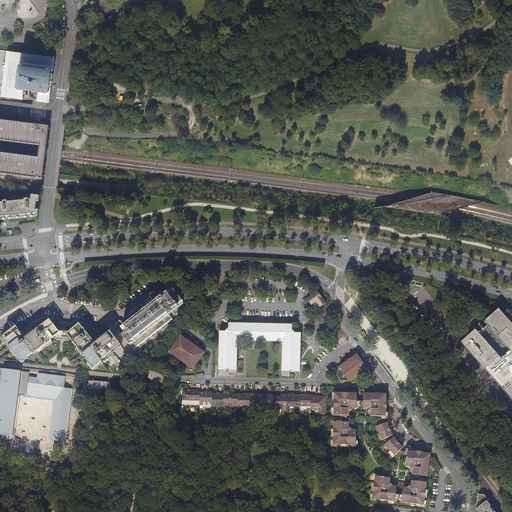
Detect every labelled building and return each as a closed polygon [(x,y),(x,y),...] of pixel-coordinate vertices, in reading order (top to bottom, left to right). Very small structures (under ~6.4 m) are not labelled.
[(10,72),(12,52),(7,51),(2,87),(1,96),(7,97),(9,76),(8,76),(8,75),(7,74),(7,73),(8,73),(8,72),(9,72),(10,72)] [(38,100),(48,101),(50,102),(55,58),(53,57),(12,52),(10,72),(9,72),(8,72),(8,73),(7,73),(7,74),(8,75),(8,76),(9,76),(7,97),(33,100),(34,97),(31,97),(32,94),(39,95),(38,100)] [(46,128),(0,122),(0,171),(40,177),(46,128)] [(10,215),(19,214),(28,213),(27,211),(31,211),(31,213),(36,213),(36,209),(37,201),(39,201),(40,196),(32,195),(32,200),(30,200),(29,198),(25,199),(25,200),(8,202),(8,201),(4,201),(4,202),(0,202),(0,216),(6,216),(6,213),(9,213),(10,215)] [(178,284),(173,288),(183,302),(189,298),(178,284)] [(114,325),(135,351),(174,321),(169,315),(173,311),(172,310),(177,306),(178,307),(183,303),(183,302),(173,288),(140,312),(137,308),(131,312),(135,317),(124,325),(120,321),(114,325)] [(326,303),(317,291),(306,299),(308,300),(316,311),(317,310),(326,303)] [(124,302),(118,307),(121,311),(127,306),(124,302)] [(60,333),(59,331),(50,319),(25,338),(16,326),(8,332),(0,330),(0,359),(21,362),(33,353),(34,354),(52,341),(51,339),(56,335),(60,333)] [(100,361),(120,344),(110,331),(95,343),(79,324),(69,332),(67,333),(70,337),(78,348),(77,348),(93,369),(101,362),(100,361)] [(220,332),(219,370),(236,370),(237,342),(239,340),(282,341),(283,343),(282,372),(300,372),(300,365),(301,333),(295,333),(293,331),(292,330),(292,325),(229,324),(229,328),(225,332),(220,332)] [(171,350),(194,367),(205,352),(181,335),(171,350)] [(193,370),(194,367),(171,350),(169,352),(193,370)] [(367,368),(357,354),(347,361),(339,367),(337,376),(340,381),(350,381),(367,368)] [(64,388),(66,376),(38,372),(37,377),(29,376),(29,371),(0,367),(0,433),(13,435),(17,396),(53,400),(48,439),(66,442),(73,389),(64,388)] [(182,400),(200,401),(200,392),(196,392),(196,391),(182,390),(182,400)] [(212,405),(213,393),(213,392),(200,391),(200,392),(200,401),(200,404),(212,405)] [(212,405),(212,407),(223,407),(224,394),(213,393),(212,405)] [(357,409),(357,407),(357,406),(355,405),(355,404),(357,402),(357,401),(357,393),(334,393),(334,415),(343,416),(344,414),(345,415),(347,416),(349,416),(349,412),(353,409),(357,409)] [(363,393),(363,402),(365,404),(364,405),(363,406),(363,407),(363,409),(367,409),(370,413),(370,416),(381,417),(385,417),(386,417),(387,394),(386,394),(364,393),(363,393)] [(237,415),(237,408),(237,395),(237,394),(224,394),(223,407),(223,409),(227,409),(227,407),(233,407),(233,406),(235,406),(235,409),(233,409),(233,415),(237,415)] [(250,407),(250,406),(250,394),(245,394),(245,395),(237,395),(237,408),(242,408),(242,407),(250,407)] [(250,394),(250,406),(256,407),(261,407),(261,395),(257,394),(257,395),(255,395),(255,394),(250,394)] [(273,408),(274,397),(274,395),(269,395),(268,397),(266,397),(266,395),(261,395),(261,407),(261,408),(265,408),(265,407),(269,407),(269,408),(273,408)] [(273,408),(273,410),(287,410),(287,406),(287,395),(282,395),(282,397),(280,397),(274,397),(273,408)] [(295,415),(299,415),(300,406),(300,396),(300,395),(295,395),(287,395),(287,406),(295,406),(295,415)] [(311,407),(311,396),(300,396),(300,406),(311,407)] [(311,407),(311,409),(320,409),(320,415),(326,415),(326,397),(311,396),(311,407)] [(333,422),(333,445),(356,446),(356,430),(353,430),(349,426),(349,422),(340,422),(338,424),(336,422),(333,422)] [(387,423),(383,424),(376,426),(382,440),(389,437),(392,436),(392,435),(390,429),(387,423)] [(393,438),(391,440),(385,445),(390,450),(395,456),(398,453),(400,450),(403,447),(399,442),(394,437),(393,438)] [(419,476),(428,477),(431,454),(430,453),(408,451),(408,452),(407,455),(406,466),(409,467),(413,471),(412,475),(415,475),(417,474),(418,474),(419,476)] [(433,473),(439,474),(440,471),(441,470),(437,464),(434,467),(433,473)] [(395,502),(395,499),(394,498),(394,497),(396,496),(396,495),(397,487),(393,486),(390,482),(390,478),(375,476),(372,499),(395,502)] [(403,487),(402,496),(403,498),(403,499),(402,500),(401,500),(401,503),(424,506),(427,483),(424,483),(423,484),(422,484),(421,482),(411,481),(411,485),(407,488),(403,487)] [(489,502),(484,495),(478,494),(477,504),(479,507),(476,509),(478,511),(494,511),(490,506),(489,502)]
